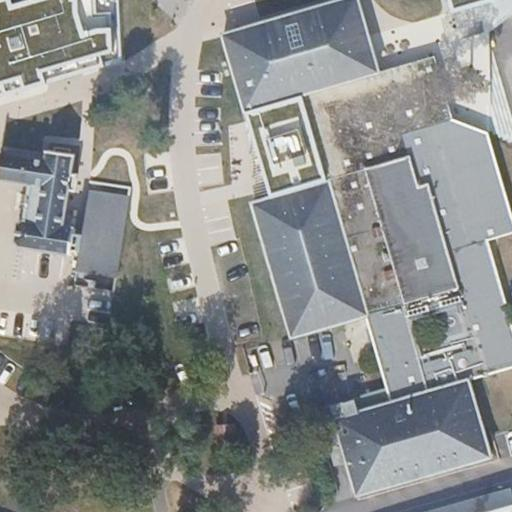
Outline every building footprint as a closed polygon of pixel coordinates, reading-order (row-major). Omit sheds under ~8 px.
[(116,0),(51,0),(51,61),(119,56),(116,0)] [(359,0),(340,0),(224,34),(246,108),(301,92),(328,181),(272,198),(254,203),(293,336),(368,314),(395,403),(338,420),(361,495),(492,457),(471,381),(511,368),(511,311),(490,239),(511,231),(511,206),(488,131),(452,114),(432,49),(379,66),(359,0)] [(450,0),(453,9),(485,0),(450,0)] [(301,92),(246,108),(272,198),(328,181),(301,92)] [(48,158),(2,152),(0,170),(0,180),(32,184),(28,220),(23,219),(19,224),(17,243),(22,247),(70,256),(71,250),(81,252),(84,233),(74,232),(74,228),(65,226),(69,190),(78,191),(80,174),(72,172),(74,153),(49,150),(48,158)] [(129,199),(90,192),(84,233),(81,252),(78,273),(116,279),(129,199)] [(362,404),(392,399),(390,388),(360,393),(362,404)] [(239,422),(219,423),(219,432),(239,431),(239,422)]
